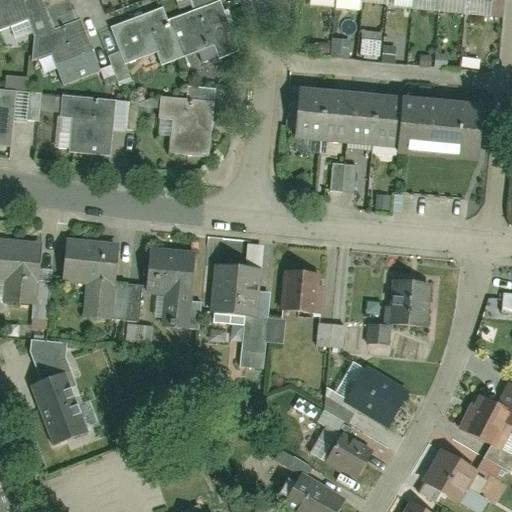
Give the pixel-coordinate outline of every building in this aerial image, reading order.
[(55,29),(42,0),(0,0),(0,30),(1,30),(10,50),(27,42),(55,29)] [(77,20),(68,0),(42,0),(55,29),(77,20)] [(242,47),(219,0),(191,0),(198,12),(169,21),(185,61),(215,48),(222,61),(244,52),(242,47)] [(164,9),(110,30),(126,68),(157,55),(164,68),(184,58),(169,21),(164,9)] [(101,73),(79,21),(27,42),(35,61),(50,54),(63,87),(101,73)] [(357,57),(377,59),(379,34),(359,32),(357,57)] [(379,47),(379,63),(392,63),(393,47),(379,47)] [(2,89),(22,90),(22,77),(2,77),(2,89)] [(206,159),(215,90),(185,88),(184,98),(160,98),(158,120),(174,121),(171,156),(206,159)] [(319,91),(295,88),(289,145),(313,147),(319,91)] [(30,93),(0,90),(0,146),(9,147),(11,124),(27,124),(30,93)] [(343,93),(319,91),(313,147),(337,150),(343,93)] [(367,96),(343,93),(337,150),(361,152),(367,96)] [(111,159),(117,101),(61,96),(59,118),(74,119),(70,155),(111,159)] [(390,98),(367,96),(361,152),(385,155),(390,98)] [(486,108),(390,98),(385,155),(480,165),(486,108)] [(352,194),(355,166),(329,164),(326,191),(352,194)] [(42,241),(0,237),(0,306),(18,307),(21,274),(39,275),(42,241)] [(117,244),(60,239),(57,278),(86,280),(83,320),(103,322),(106,281),(114,282),(117,244)] [(154,328),(186,331),(193,255),(127,249),(124,281),(158,284),(154,328)] [(262,270),(213,266),(209,315),(244,318),(258,319),(262,270)] [(325,272),(284,268),(280,314),(320,318),(325,272)] [(428,332),(435,285),(387,278),(381,326),(428,332)] [(141,325),(143,289),(116,286),(113,321),(141,325)] [(244,318),(242,346),(264,348),(264,342),(284,344),(286,322),(258,319),(244,318)] [(356,326),(316,321),(313,346),(354,351),(356,326)] [(394,330),(356,326),(354,351),(391,355),(394,330)] [(126,327),(125,342),(148,343),(148,329),(126,327)] [(43,387),(32,391),(53,447),(87,434),(72,394),(79,391),(67,360),(68,346),(31,344),(31,356),(43,387)] [(414,395),(364,368),(346,401),(396,428),(414,395)] [(478,399),(460,433),(497,453),(509,430),(511,431),(511,388),(509,386),(497,409),(478,399)] [(385,448),(335,423),(313,456),(366,482),(385,448)] [(478,473),(439,453),(422,486),(460,506),(478,473)] [(345,511),(350,506),(298,474),(277,506),(286,511),(345,511)]
